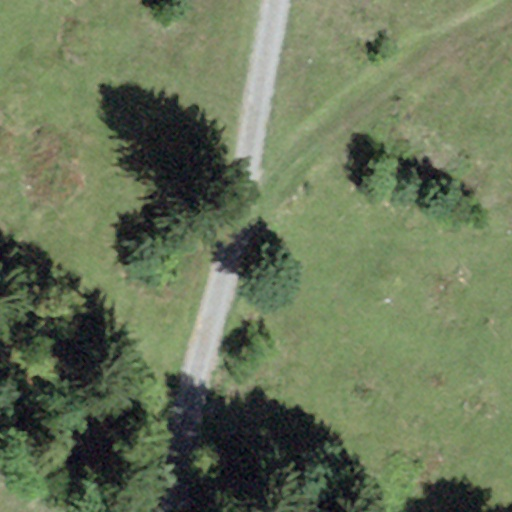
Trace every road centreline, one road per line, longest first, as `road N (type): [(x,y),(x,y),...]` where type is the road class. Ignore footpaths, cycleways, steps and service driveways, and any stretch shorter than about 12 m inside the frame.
road 1 (track): [(176,511),(195,369),(242,206),(282,0)]
road 2 (track): [(242,206),(305,137),(428,41),(511,0)]
